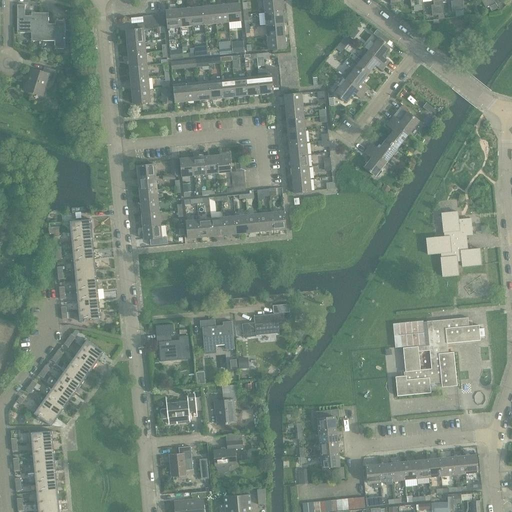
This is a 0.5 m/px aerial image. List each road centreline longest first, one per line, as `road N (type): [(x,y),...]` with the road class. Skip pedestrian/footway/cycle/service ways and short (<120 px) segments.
road 1 (residential): [(149,511),(111,145)]
road 2 (residential): [(263,180),(259,131),(111,145)]
road 3 (residential): [(111,145),(98,0)]
road 4 (residential): [(493,435),(352,446)]
